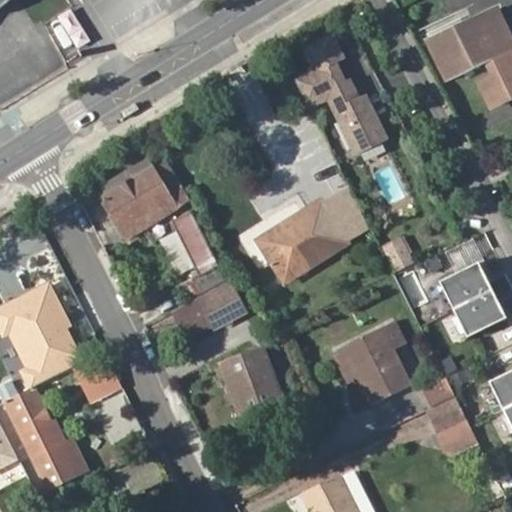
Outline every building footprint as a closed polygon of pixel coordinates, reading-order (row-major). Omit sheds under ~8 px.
[(479,82),(491,107),(511,96),(511,54),(499,61),(496,56),(511,48),(511,44),(495,9),(427,42),(447,81),(486,61),(493,75),(479,82)] [(333,31),(296,46),(305,67),(291,73),(306,109),(326,100),(349,156),(387,140),(367,90),(354,96),(339,59),(344,57),(333,31)] [(151,169),(99,201),(123,241),(185,201),(165,165),(153,172),(151,169)] [(321,201),(258,241),(284,284),(346,245),(321,201)] [(172,223),(199,278),(213,271),(209,262),(213,261),(190,214),(172,223)] [(381,243),(391,270),(412,263),(403,236),(381,243)] [(454,311),(491,293),(477,265),(441,283),(454,311)] [(189,305),(228,281),(222,269),(193,286),(192,284),(179,293),(189,305)] [(49,283),(0,306),(0,336),(2,340),(10,336),(26,369),(19,372),(28,391),(87,363),(49,283)] [(229,286),(175,314),(173,316),(186,340),(242,311),(229,286)] [(505,321),(491,293),(454,311),(468,339),(505,321)] [(395,325),(382,331),(393,353),(405,347),(395,325)] [(359,381),(366,395),(405,377),(393,353),(382,331),(344,350),(359,381)] [(349,386),(359,381),(344,350),(333,355),(349,386)] [(235,385),(248,422),(285,408),(263,352),(220,369),(227,388),(235,385)] [(88,403),(122,388),(108,359),(75,374),(88,403)] [(511,407),(511,372),(491,383),(505,411),(511,407)] [(405,377),(366,395),(372,407),(410,389),(405,377)] [(430,411),(454,399),(449,389),(446,382),(422,394),(430,411)] [(241,425),(248,422),(235,385),(227,388),(241,425)] [(49,425),(34,393),(7,406),(51,495),(81,481),(52,423),(49,425)] [(438,439),(467,423),(454,399),(430,411),(425,414),(438,439)] [(0,422),(0,490),(28,476),(0,422)] [(449,460),(478,445),(467,423),(438,439),(433,454),(449,460)] [(337,481),(353,511),(369,511),(350,475),(337,481)] [(310,511),(353,511),(337,481),(303,498),(310,511)]
